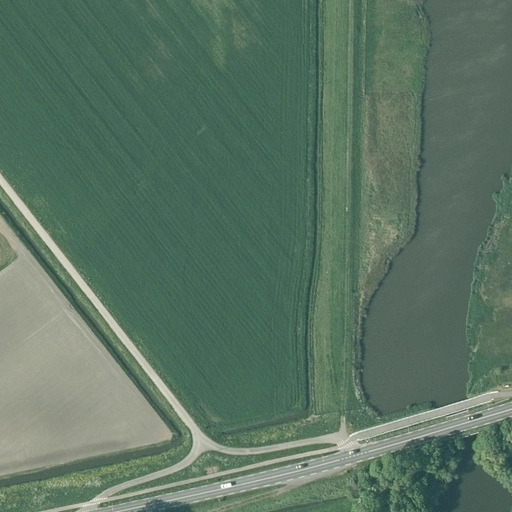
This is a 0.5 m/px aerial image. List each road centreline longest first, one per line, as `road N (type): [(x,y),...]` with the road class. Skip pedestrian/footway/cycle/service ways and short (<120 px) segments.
road 1 (unclassified): [(202,443),(0,179)]
road 2 (primary): [(116,511),(350,457)]
road 3 (primary): [(350,457),(511,409)]
road 4 (unclassified): [(202,443),(256,452),(338,440),(350,457)]
road 5 (unclassified): [(102,511),(104,494),(181,466),(202,443)]
